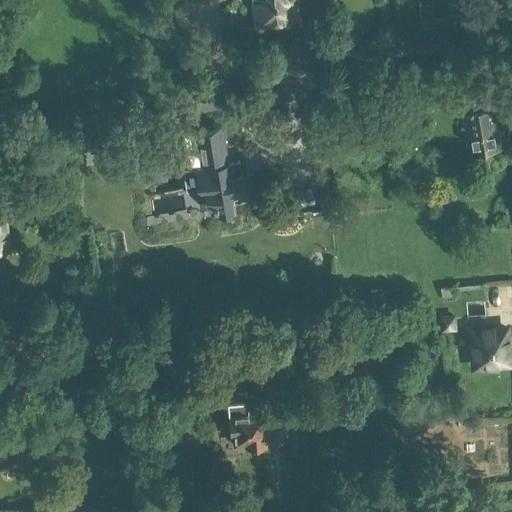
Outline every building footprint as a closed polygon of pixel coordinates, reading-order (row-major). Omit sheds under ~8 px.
[(252,0),(253,1),(257,1),(261,4),(262,8),(258,12),(259,20),(264,24),(291,20),(295,16),(292,0),(252,0)] [(349,33),(338,35),(341,50),(351,48),(349,33)] [(488,73),(455,78),(458,95),(461,95),(464,114),(462,114),(469,153),(500,148),(494,109),(505,107),(502,86),(491,88),(488,73)] [(2,85),(0,84),(0,113),(10,113),(16,113),(14,84),(2,85)] [(417,90),(386,98),(390,115),(421,108),(417,90)] [(281,134),(303,126),(297,108),(274,116),(281,134)] [(188,166),(182,167),(186,189),(207,186),(211,209),(232,206),(231,194),(244,192),(241,170),(235,171),(233,159),(227,160),(221,125),(198,128),(203,164),(191,166),(188,166)] [(327,191),(317,194),(323,217),(333,214),(327,191)] [(102,218),(124,217),(124,206),(80,207),(80,230),(102,230),(102,218)] [(5,214),(0,214),(0,248),(9,248),(5,214)] [(441,286),(442,297),(483,295),(483,284),(441,286)] [(453,315),(440,316),(441,330),(454,329),(453,315)] [(471,328),(468,329),(470,347),(472,347),(474,366),(494,364),(493,356),(503,355),(502,344),(507,344),(505,328),(486,330),(486,327),(478,328),(477,325),(471,326),(471,328)] [(174,339),(151,341),(152,359),(175,357),(174,339)] [(220,362),(215,362),(217,380),(236,378),(235,365),(221,367),(220,362)] [(247,402),(228,404),(229,415),(230,435),(234,434),(235,444),(246,443),(246,446),(267,445),(266,441),(271,441),(282,440),(281,422),(265,424),(264,412),(256,413),(256,411),(248,411),(247,402)] [(61,425),(40,425),(41,436),(61,435),(61,425)] [(29,439),(0,439),(0,465),(16,465),(16,466),(31,466),(31,455),(30,456),(29,439)]
